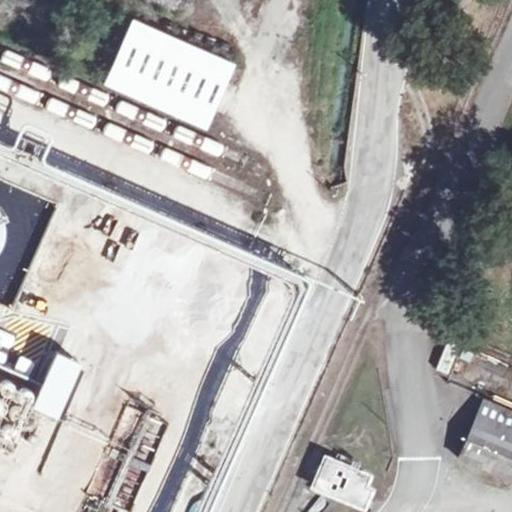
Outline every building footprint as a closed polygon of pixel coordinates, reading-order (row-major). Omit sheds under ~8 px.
[(131,26),(102,86),(200,130),(228,69),(131,26)] [(0,298),(11,302),(49,197),(0,179),(0,298)] [(57,351),(36,407),(62,417),(84,361),(57,351)] [(511,437),(471,419),(453,457),(511,483),(511,437)] [(319,462),(309,488),(357,509),(365,492),(357,488),(361,480),(319,462)] [(451,463),(444,478),(490,499),(497,484),(451,463)]
